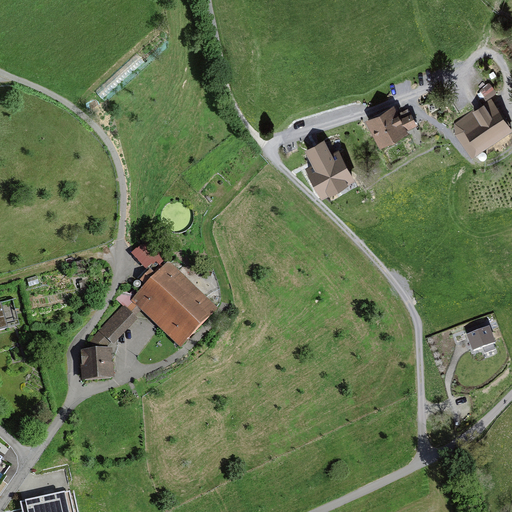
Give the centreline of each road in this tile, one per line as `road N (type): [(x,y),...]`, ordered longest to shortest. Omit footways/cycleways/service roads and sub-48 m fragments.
road 1 (track): [(0,69),(90,118),(120,166),(114,284),(79,340),(74,397)]
road 2 (unclassified): [(511,394),(424,460),(322,511)]
road 3 (track): [(264,143),(229,95),(208,0)]
road 4 (unknown): [(203,262),(196,230),(264,143)]
road 5 (residential): [(74,397),(0,507)]
